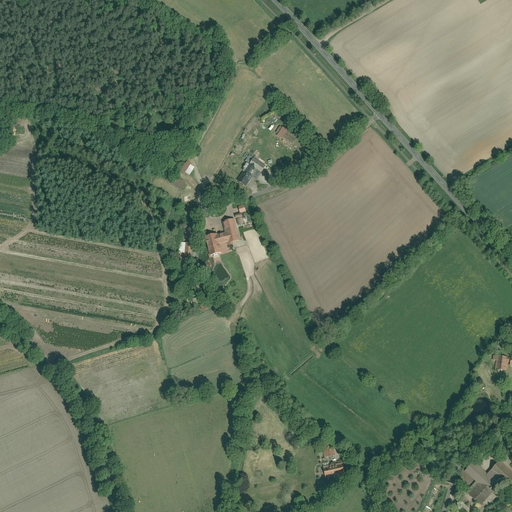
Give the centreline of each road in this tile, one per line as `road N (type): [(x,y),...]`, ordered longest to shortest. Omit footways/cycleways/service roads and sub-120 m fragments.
road 1 (unclassified): [(0,319),(77,393),(119,511)]
road 2 (residential): [(379,113),(311,173),(203,208)]
road 3 (tertiary): [(379,113),(511,258)]
road 4 (tertiary): [(275,0),(379,113)]
road 5 (unclassified): [(511,415),(457,468),(444,511)]
